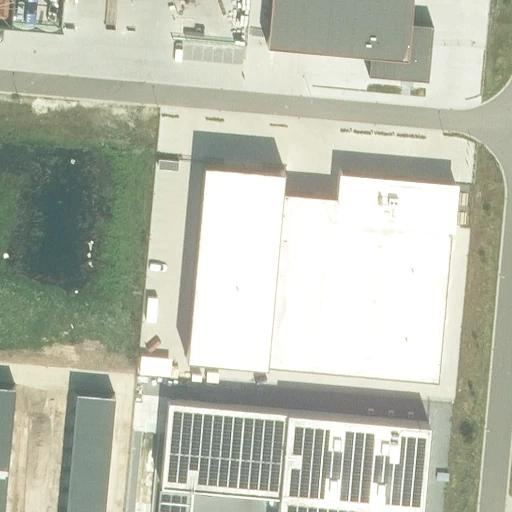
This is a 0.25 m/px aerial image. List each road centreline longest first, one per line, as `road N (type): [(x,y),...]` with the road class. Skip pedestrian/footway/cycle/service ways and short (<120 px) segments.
road 1 (unclassified): [(511,125),(0,79)]
road 2 (unclassified): [(511,198),(489,511)]
